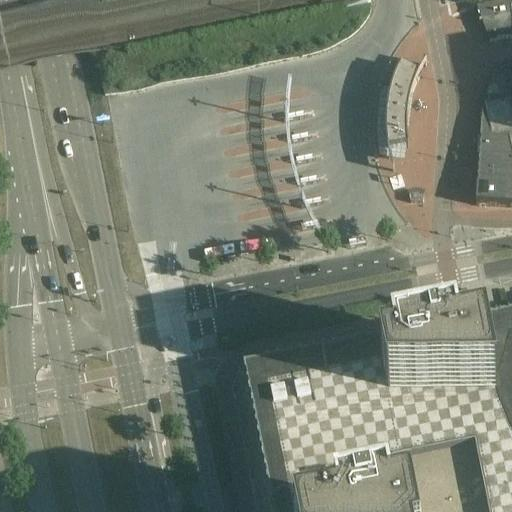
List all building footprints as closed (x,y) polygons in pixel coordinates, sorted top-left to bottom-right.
[(492,5),(478,10),(489,42),(496,40),(511,37),(511,22),(511,17),(510,3),(503,4),(492,5)] [(386,126),(386,131),(386,137),(387,142),(387,148),(388,154),(390,154),(409,150),(408,145),(408,140),(407,134),(407,131),(407,128),(408,122),(408,117),(409,113),(409,110),(411,103),(411,100),(413,96),(414,93),(416,86),(419,81),(420,78),(419,77),(403,68),(401,71),(398,76),(396,81),(393,87),(392,90),(391,93),(390,97),(389,100),(389,104),(388,109),(387,113),(387,117),(386,121),(386,126)] [(511,114),(510,103),(502,105),(500,95),(499,90),(496,87),(492,86),(488,87),(485,90),(483,94),(481,140),(481,144),(480,148),(480,152),(479,157),(480,161),(478,165),(479,169),(478,173),(479,178),(477,182),(478,186),(477,190),(476,207),(511,209),(511,114)] [(411,193),(409,195),(410,198),(411,204),(423,205),(425,198),(427,196),(424,194),(421,193),(418,193),(415,193),(411,193)] [(511,511),(511,322),(476,330),(469,331),(457,333),(390,347),(246,376),(273,511),(511,511)]
